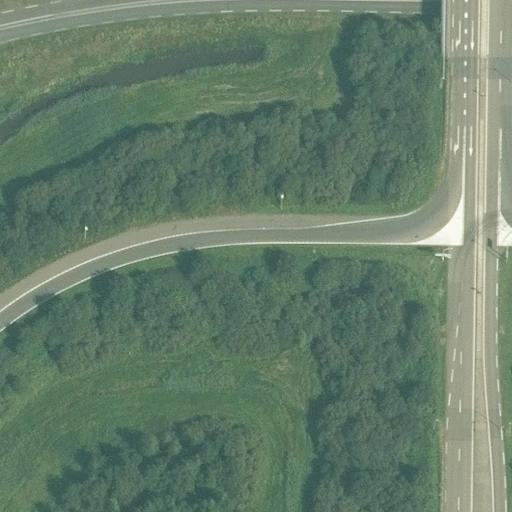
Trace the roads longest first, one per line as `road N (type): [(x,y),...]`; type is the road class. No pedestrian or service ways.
road 1 (motorway): [(465,125),(438,212),(406,228),(227,230),(155,242),(79,268),(0,314)]
road 2 (primary): [(465,125),(460,511)]
road 3 (primary): [(500,511),(490,360),(491,198),(500,129)]
road 4 (secondary): [(0,29),(215,0)]
road 5 (secondary): [(361,0),(511,13)]
road 6 (primary): [(500,129),(502,0)]
road 7 (primary): [(467,0),(465,125)]
